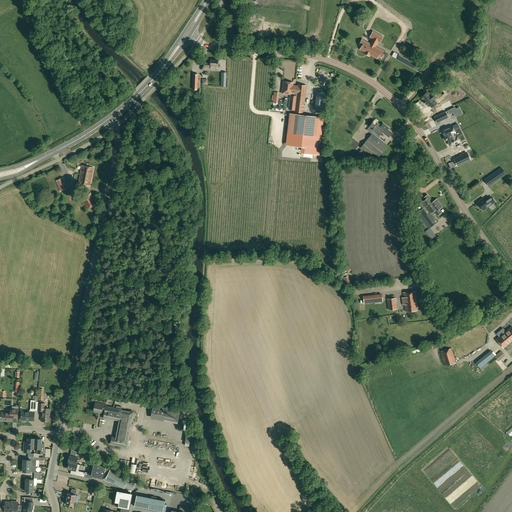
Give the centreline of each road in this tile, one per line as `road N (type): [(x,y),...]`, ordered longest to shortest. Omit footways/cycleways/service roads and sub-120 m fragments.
road 1 (tertiary): [(511,276),(424,136),(372,82),(311,55),(213,47),(187,34)]
road 2 (unclassified): [(79,333),(118,138),(109,118)]
